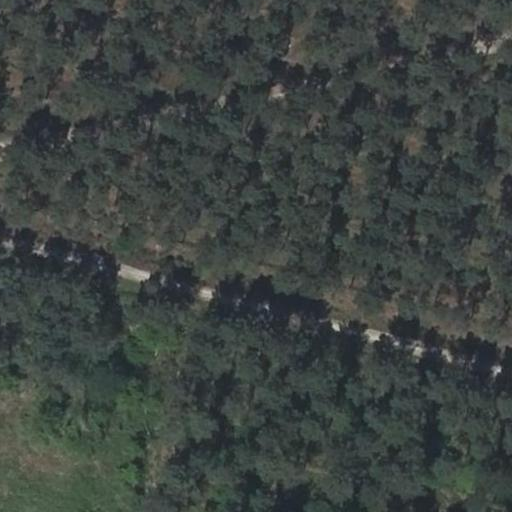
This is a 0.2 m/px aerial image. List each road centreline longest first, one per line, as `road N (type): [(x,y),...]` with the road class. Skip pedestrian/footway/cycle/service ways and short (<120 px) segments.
road 1 (track): [(511,368),(0,235)]
road 2 (track): [(511,39),(0,151)]
